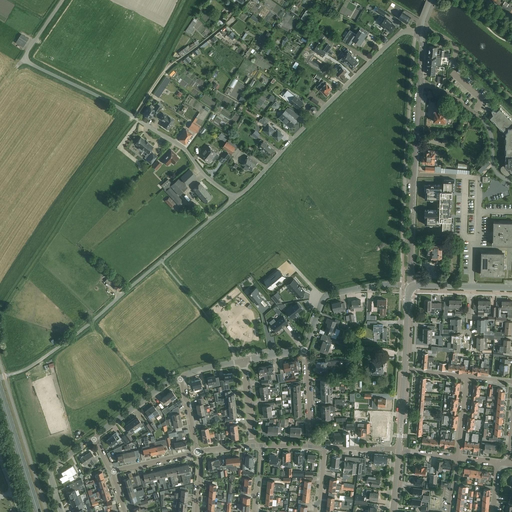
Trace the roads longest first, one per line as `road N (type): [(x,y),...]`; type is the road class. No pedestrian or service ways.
road 1 (unclassified): [(236,198),(181,145),(26,61),(62,0)]
road 2 (residential): [(409,287),(421,31)]
road 3 (unclassified): [(236,198),(397,35),(421,31)]
road 4 (unclassified): [(160,261),(83,329),(18,372)]
road 5 (residential): [(305,349),(324,296),(409,287)]
road 6 (primary): [(37,511),(0,391)]
